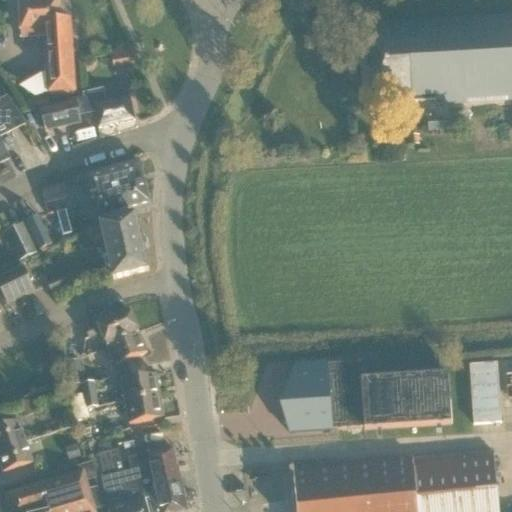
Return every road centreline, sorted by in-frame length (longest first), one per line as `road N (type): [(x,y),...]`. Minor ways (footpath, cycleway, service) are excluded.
road 1 (tertiary): [(212,511),(177,284)]
road 2 (residential): [(181,136),(83,159),(0,197)]
road 3 (residential): [(0,345),(103,299),(177,284)]
road 4 (tertiary): [(177,284),(168,219),(181,136)]
road 5 (tertiary): [(181,136),(210,54),(213,0)]
